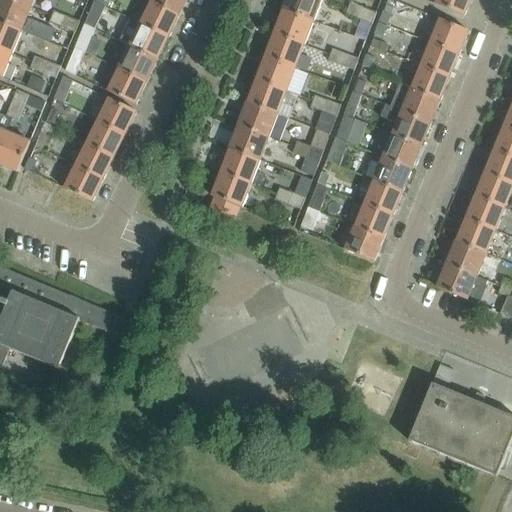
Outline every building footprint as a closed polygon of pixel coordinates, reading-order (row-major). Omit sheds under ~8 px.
[(0,0),(0,23),(23,33),(32,10),(8,0),(0,0)] [(8,0),(32,10),(35,0),(8,0)] [(179,16),(187,0),(150,0),(150,2),(179,16)] [(314,23),(323,0),(287,0),(283,11),(314,23)] [(465,17),(471,0),(435,0),(434,4),(465,17)] [(168,39),(179,16),(150,2),(139,24),(168,39)] [(359,20),(364,8),(350,3),(346,15),(359,20)] [(372,25),(377,13),(364,8),(359,20),(372,25)] [(63,29),(68,17),(54,11),(49,23),(63,29)] [(306,46),(314,23),(283,11),(275,34),(306,46)] [(388,26),(392,14),(384,11),(380,23),(388,26)] [(75,34),(80,22),(68,17),(63,29),(75,34)] [(459,55),(469,32),(438,19),(429,43),(459,55)] [(0,50),(13,56),(23,33),(0,23),(0,50)] [(383,38),(387,27),(379,23),(375,35),(383,38)] [(158,61),(168,39),(139,24),(128,47),(158,61)] [(93,38),(82,33),(75,49),(85,54),(86,53),(87,53),(93,38)] [(297,70),(306,46),(275,34),(266,58),(297,70)] [(450,78),(459,55),(429,43),(420,66),(450,78)] [(147,84),(158,61),(128,47),(117,69),(147,84)] [(76,76),(85,54),(75,49),(66,72),(76,76)] [(0,77),(3,79),(13,56),(0,50),(0,77)] [(342,66),(346,54),(333,50),(329,61),(342,66)] [(355,71),(359,59),(346,54),(342,66),(355,71)] [(367,56),(362,67),(371,71),(375,59),(367,56)] [(44,74),(49,62),(35,57),(31,68),(44,74)] [(288,93),(297,70),(266,58),(257,81),(288,93)] [(56,79),(61,67),(49,62),(44,74),(56,79)] [(440,101),(450,78),(420,66),(411,88),(410,89),(440,101)] [(136,106),(147,84),(117,69),(106,92),(136,106)] [(64,104),(74,81),(64,77),(55,100),(64,104)] [(359,80),(354,92),(354,93),(362,97),(367,83),(359,80)] [(279,116),(288,93),(257,81),(248,104),(279,116)] [(431,124),(440,101),(410,89),(411,88),(400,84),(391,107),(390,108),(431,124)] [(13,118),(23,93),(17,90),(7,116),(13,118)] [(353,120),(362,97),(354,93),(354,92),(353,92),(344,116),(353,120)] [(0,166),(19,174),(31,145),(15,138),(21,122),(19,121),(29,95),(23,93),(13,118),(6,134),(0,148),(0,166)] [(324,113),(329,101),(315,96),(311,108),(324,113)] [(138,114),(107,98),(96,121),(126,137),(138,114)] [(38,99),(33,109),(42,112),(46,102),(38,99)] [(337,118),(342,106),(329,101),(324,113),(337,118)] [(270,139),(279,116),(248,104),(239,128),(270,139)] [(422,148),(431,124),(390,108),(391,107),(386,105),(381,117),(397,123),(392,135),(422,148)] [(51,108),(45,124),(54,128),(60,113),(51,108)] [(345,142),(353,120),(344,116),(335,139),(344,143),(345,142)] [(126,137),(96,121),(86,144),(115,159),(126,137)] [(54,139),(58,129),(54,128),(45,124),(36,147),(48,151),(53,139),(54,139)] [(511,157),(511,130),(504,127),(495,150),(511,157)] [(262,163),(270,139),(239,128),(231,151),(262,163)] [(324,152),(330,135),(317,130),(310,147),(311,147),(311,148),(324,152)] [(412,171),(422,148),(392,135),(383,159),(412,171)] [(339,167),(348,144),(348,143),(345,142),(344,143),(335,139),(327,162),(339,167)] [(307,159),(311,148),(311,147),(310,147),(298,142),(293,154),(306,159),(307,159)] [(104,181),(115,159),(86,144),(75,167),(104,181)] [(314,177),(324,152),(311,148),(307,159),(306,159),(301,172),(314,177)] [(511,184),(511,157),(495,150),(485,173),(511,184)] [(253,186),(262,163),(231,151),(222,174),(253,186)] [(40,160),(31,157),(25,169),(34,174),(40,160)] [(403,194),(412,171),(383,159),(373,182),(403,194)] [(104,181),(75,167),(73,172),(64,190),(92,204),(104,181)] [(330,176),(322,173),(317,185),(325,188),(330,176)] [(507,209),(511,196),(511,184),(485,173),(476,196),(507,209)] [(244,210),(253,186),(222,174),(213,198),(215,199),(210,212),(236,222),(241,209),(244,210)] [(310,189),(313,181),(299,176),(296,183),(310,189)] [(393,217),(403,194),(373,182),(364,205),(393,217)] [(329,190),(325,188),(317,185),(309,208),(320,212),(329,190)] [(289,206),(294,194),(280,188),(275,200),(289,206)] [(301,210),(306,198),(294,194),(289,206),(301,210)] [(497,232),(507,209),(476,196),(466,219),(497,232)] [(384,240),(393,217),(364,205),(355,228),(384,240)] [(307,209),(300,226),(302,226),(308,229),(313,231),(320,214),(315,212),(308,210),(307,209)] [(488,255),(497,232),(466,219),(457,242),(488,255)] [(374,263),(384,240),(355,228),(345,252),(374,263)] [(478,278),(488,255),(457,242),(447,265),(478,278)] [(447,265),(437,289),(468,302),(478,306),(488,282),(478,278),(447,265)] [(0,267),(0,376),(11,350),(61,371),(81,322),(113,335),(121,318),(0,267)] [(511,299),(511,298),(511,285),(503,281),(499,293),(509,297),(508,298),(511,299)] [(511,319),(511,298),(511,299),(508,298),(501,316),(511,319)] [(476,403),(449,392),(456,373),(442,367),(410,443),(498,480),(511,446),(511,417),(485,406),(488,398),(479,394),(476,403)]
